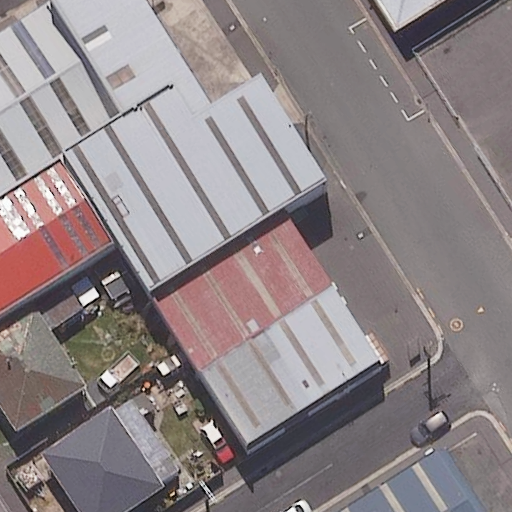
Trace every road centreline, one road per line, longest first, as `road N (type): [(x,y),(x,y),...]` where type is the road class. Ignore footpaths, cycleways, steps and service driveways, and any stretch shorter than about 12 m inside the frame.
road 1 (unclassified): [(312,0),(511,319)]
road 2 (unclassified): [(511,348),(256,511)]
